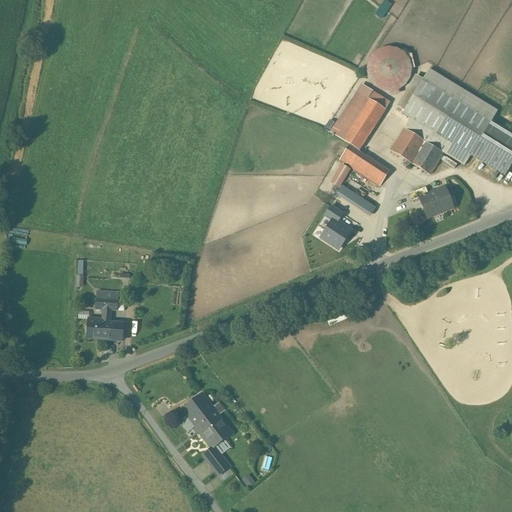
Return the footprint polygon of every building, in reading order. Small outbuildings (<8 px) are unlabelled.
[(385,1),(375,15),(382,20),(392,5),(385,1)] [(370,63),(369,68),(369,73),(370,78),(373,83),(377,87),(381,89),(386,91),(391,91),(396,90),(401,87),(405,84),(408,79),(409,75),(410,69),(409,64),(407,60),(404,56),(400,52),(395,50),(390,50),(385,50),(380,52),(376,55),(372,59),(370,63)] [(404,110),(402,114),(410,119),(471,156),(491,121),(498,111),(429,70),(423,80),(416,76),(398,107),(404,110)] [(362,84),(331,132),(359,150),(390,102),(362,84)] [(471,156),(410,119),(391,152),(430,175),(443,153),(464,166),(471,156)] [(511,164),(511,134),(491,121),(471,156),(504,177),(511,164)] [(340,159),(339,160),(380,186),(389,172),(349,146),(340,159)] [(341,165),(331,182),(339,188),(350,170),(341,165)] [(342,185),(336,195),(370,216),(376,207),(342,185)] [(412,202),(419,199),(419,198),(428,195),(425,188),(409,194),(412,202)] [(428,195),(419,198),(419,199),(427,219),(453,208),(445,188),(428,195)] [(352,230),(331,218),(319,238),(340,251),(352,230)] [(78,287),(85,287),(86,260),(78,260),(78,287)] [(111,311),(117,311),(118,293),(96,292),(95,310),(103,310),(111,311)] [(89,319),(87,339),(122,341),(123,324),(110,323),(111,311),(103,310),(102,320),(89,319)] [(81,311),(80,318),(90,319),(92,312),(81,311)] [(202,395),(182,410),(205,440),(225,425),(202,395)] [(225,425),(205,440),(212,449),(215,447),(232,433),(225,425)] [(212,449),(202,457),(217,476),(230,466),(215,447),(212,449)]
